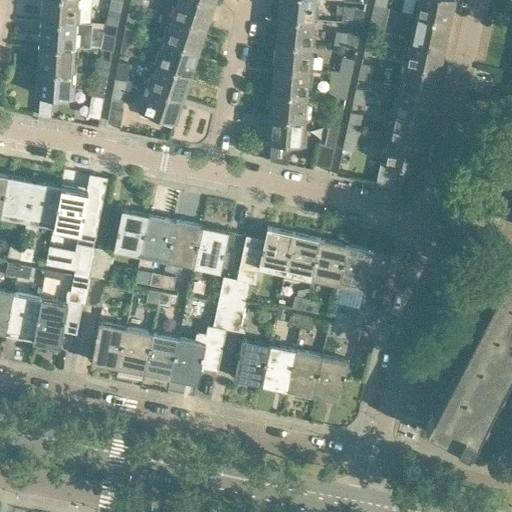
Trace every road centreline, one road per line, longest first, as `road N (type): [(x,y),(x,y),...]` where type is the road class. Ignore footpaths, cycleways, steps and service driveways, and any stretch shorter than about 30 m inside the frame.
road 1 (residential): [(373,458),(0,388)]
road 2 (residential): [(430,218),(211,170)]
road 3 (residential): [(430,218),(478,0)]
road 4 (residential): [(391,389),(425,377),(511,219)]
road 5 (residential): [(211,170),(0,130)]
road 6 (residential): [(391,389),(430,218)]
road 7 (residential): [(211,170),(246,0)]
road 8 (tertiary): [(153,461),(0,431)]
road 9 (residential): [(0,476),(143,507)]
